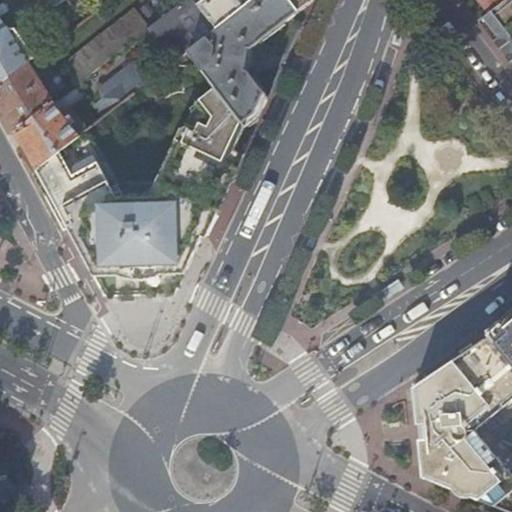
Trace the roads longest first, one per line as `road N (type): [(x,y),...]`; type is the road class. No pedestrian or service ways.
road 1 (secondary): [(350,0),(170,403)]
road 2 (secondary): [(231,401),(237,351),(332,143),(386,0)]
road 3 (secondary): [(511,244),(253,413)]
road 4 (secondary): [(276,444),(511,283)]
road 5 (residential): [(92,353),(64,275),(0,157)]
road 6 (secondary): [(0,366),(132,452)]
road 7 (residential): [(437,0),(511,96)]
road 8 (secondary): [(390,511),(280,462)]
